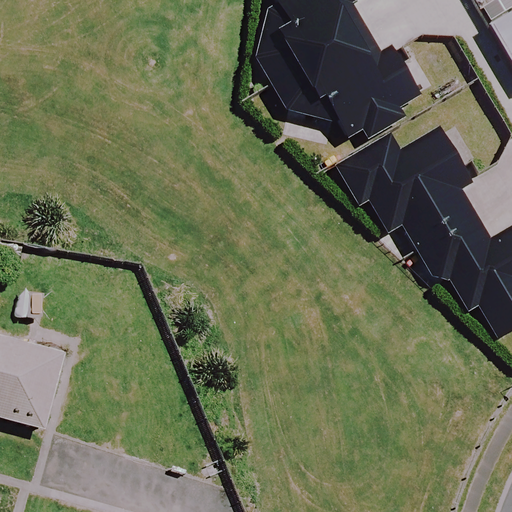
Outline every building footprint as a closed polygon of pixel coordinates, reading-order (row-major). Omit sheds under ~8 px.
[(271,0),(289,32),(273,41),(313,110),(322,105),(344,144),(358,136),(364,146),(402,124),(397,114),(420,102),(391,51),(380,57),(353,8),(367,0),(271,0)] [(511,20),(490,33),(511,69),(511,20)] [(511,102),(511,80),(484,34),(456,51),(494,113),(511,102)] [(511,229),(489,242),(461,193),(470,188),(460,171),(438,132),(394,157),(385,142),(335,170),(360,213),(370,207),(389,240),(403,232),(431,282),(448,286),(467,319),(476,314),(493,344),(511,333),(511,229)] [(0,345),(0,427),(0,428),(37,437),(57,360),(0,345)]
